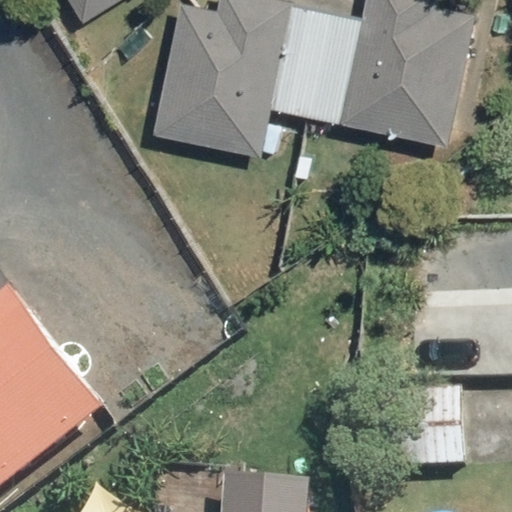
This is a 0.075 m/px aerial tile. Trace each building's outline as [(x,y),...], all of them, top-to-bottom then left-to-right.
[(79,0),(93,21),(124,0),(79,0)] [(163,117),(160,134),(270,154),(279,109),(457,142),(480,20),(449,14),(451,0),(374,0),(370,24),(304,12),(306,2),(296,0),(227,0),(226,9),(191,2),(176,84),(146,78),(140,113),(163,117)] [(0,499),(117,407),(14,278),(0,289),(0,499)] [(468,390),(387,388),(385,465),(466,467),(468,390)] [(314,511),(316,486),(237,481),(235,511),(314,511)]
